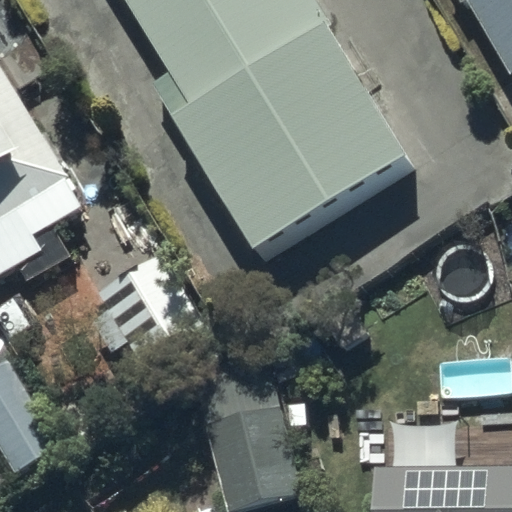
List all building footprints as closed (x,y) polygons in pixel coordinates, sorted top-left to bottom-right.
[(127,0),(170,68),(149,81),(261,263),(412,170),(306,0),(127,0)] [(511,0),(460,0),(511,86),(511,0)] [(0,276),(2,281),(54,253),(43,231),(93,204),(10,47),(0,52),(0,276)] [(272,336),(235,356),(173,245),(82,299),(115,354),(139,340),(166,385),(197,367),(205,377),(239,511),(240,511),(313,491),(272,336)] [(18,358),(0,368),(0,424),(26,470),(68,447),(18,358)] [(511,511),(511,464),(390,465),(389,511),(511,511)]
